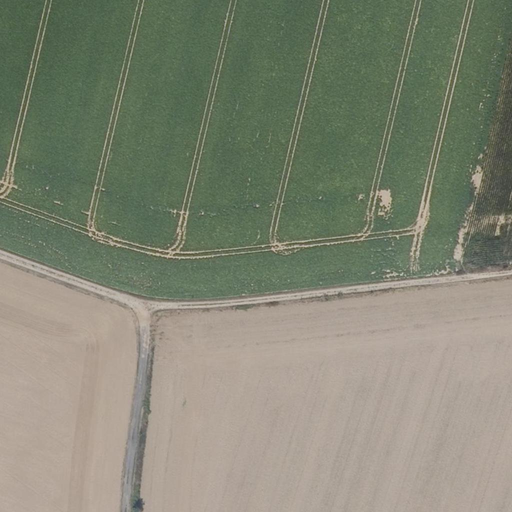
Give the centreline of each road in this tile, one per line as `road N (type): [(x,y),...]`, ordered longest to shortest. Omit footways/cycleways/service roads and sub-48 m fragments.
road 1 (track): [(0,255),(156,311),(511,278)]
road 2 (track): [(156,311),(131,511)]
